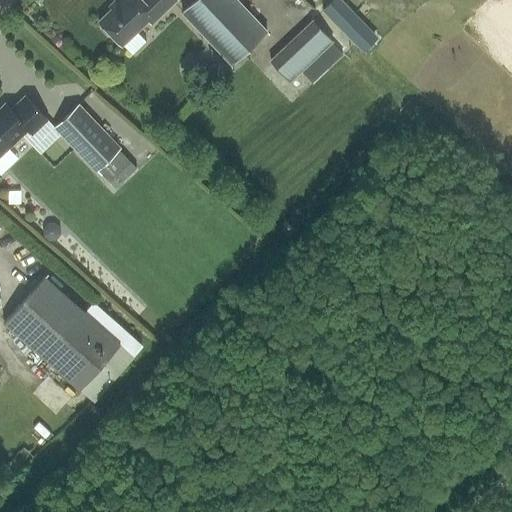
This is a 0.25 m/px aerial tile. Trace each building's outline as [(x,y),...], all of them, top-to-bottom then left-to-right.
[(114,0),(117,2),(97,21),(100,23),(100,28),(107,35),(111,35),(121,45),(147,20),(151,24),(176,0),(175,0),(114,0)] [(265,31),(235,0),(193,0),(181,12),(230,64),(265,31)] [(312,20),(269,61),(290,83),(301,73),(312,85),(342,56),(331,45),(333,42),(312,20)] [(217,83),(219,65),(198,62),(195,80),(217,83)] [(45,121),(22,98),(8,111),(5,107),(0,111),(0,156),(26,131),(30,136),(45,121)] [(52,129),(95,173),(96,171),(108,183),(129,163),(117,151),(119,149),(76,105),(52,129)] [(94,303),(84,314),(42,278),(2,324),(78,390),(94,404),(134,358),(144,347),(94,303)] [(23,464),(15,457),(2,471),(10,479),(23,464)]
